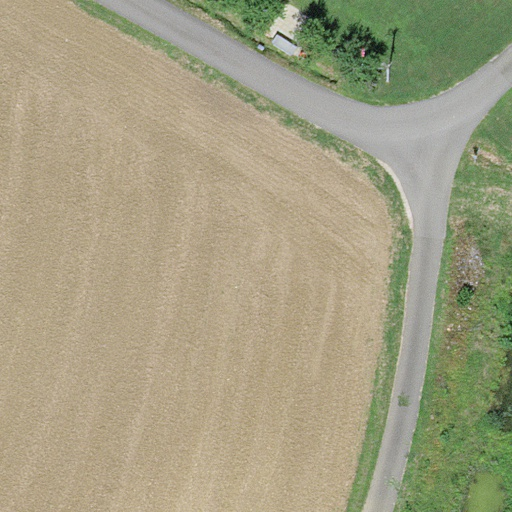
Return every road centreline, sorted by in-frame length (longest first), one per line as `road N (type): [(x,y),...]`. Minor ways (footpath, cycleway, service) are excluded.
road 1 (unclassified): [(511,76),(441,140),(373,511)]
road 2 (track): [(441,140),(380,136),(132,0)]
